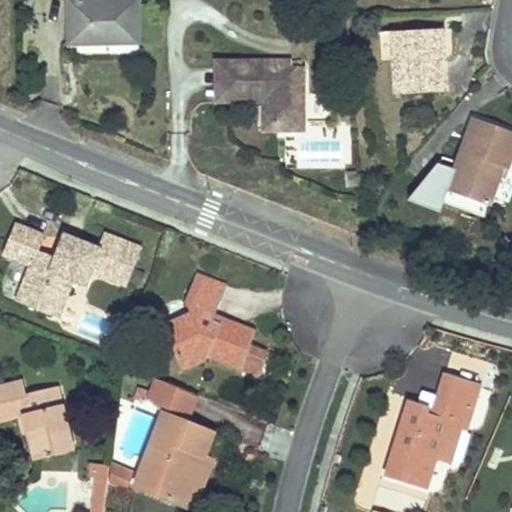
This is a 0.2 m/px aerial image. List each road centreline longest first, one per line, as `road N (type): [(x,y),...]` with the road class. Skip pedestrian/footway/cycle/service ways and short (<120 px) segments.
road 1 (unclassified): [(0,129),(304,252),(511,320)]
road 2 (unknown): [(177,201),(185,1)]
